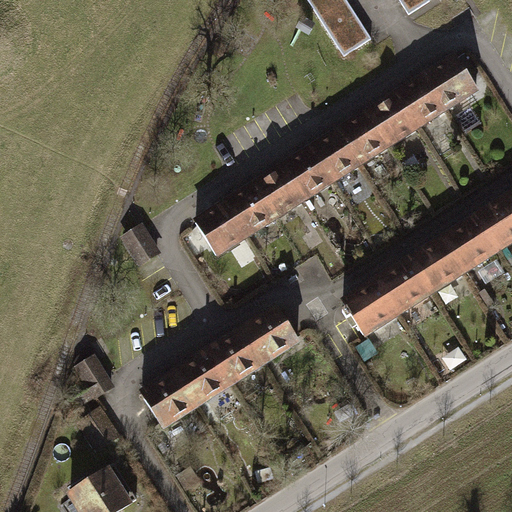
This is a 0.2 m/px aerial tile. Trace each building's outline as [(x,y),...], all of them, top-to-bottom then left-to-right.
[(372,40),(347,0),(308,0),(345,57),(372,40)] [(433,0),(399,0),(409,15),(433,0)] [(457,58),(426,77),(447,109),(478,90),(457,58)] [(426,77),(398,95),(419,128),(447,109),(426,77)] [(398,95),(369,113),(390,146),(419,128),(398,95)] [(369,113),(341,131),(362,164),(390,146),(369,113)] [(341,131),(312,150),(333,182),(362,164),(341,131)] [(312,150),(284,168),(304,200),(333,182),(312,150)] [(284,168),(255,186),(276,218),(304,200),(284,168)] [(255,186),(227,204),(247,236),(276,218),(255,186)] [(511,198),(511,197),(478,218),(498,250),(511,241),(511,198)] [(227,204),(196,223),(217,256),(247,236),(227,204)] [(478,218),(445,240),(465,271),(498,250),(478,218)] [(123,240),(139,265),(159,253),(143,227),(123,240)] [(445,240),(412,261),(432,292),(465,271),(445,240)] [(412,261),(378,282),(399,313),(432,292),(412,261)] [(378,282),(344,304),(364,335),(399,313),(378,282)] [(279,309),(244,331),(264,363),(299,341),(279,309)] [(244,331),(210,352),(231,384),(264,363),(244,331)] [(210,352),(177,373),(198,405),(231,384),(210,352)] [(75,412),(115,388),(95,354),(73,367),(82,382),(64,393),(75,412)] [(177,373),(142,396),(162,428),(198,405),(177,373)] [(97,453),(122,437),(101,406),(76,422),(97,453)] [(115,465),(71,493),(82,511),(119,511),(138,500),(115,465)]
